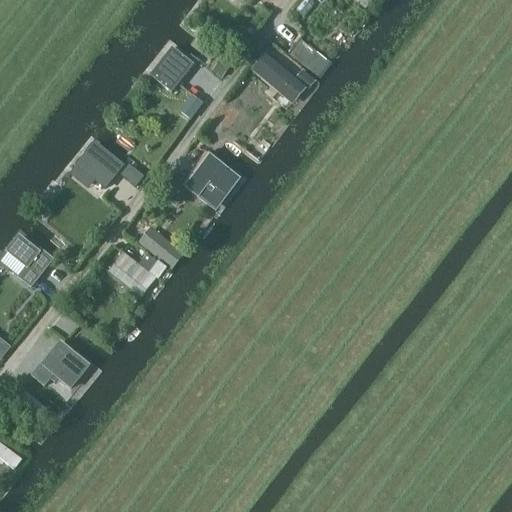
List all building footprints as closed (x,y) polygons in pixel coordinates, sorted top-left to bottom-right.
[(311,92),(267,59),(252,79),(295,112),(311,92)] [(168,80),(191,96),(202,80),(180,64),(168,80)] [(240,182),(205,155),(187,178),(222,204),(240,182)] [(80,180),(106,200),(123,179),(98,158),(80,180)] [(3,265),(37,291),(53,270),(19,244),(3,265)] [(143,301),(158,280),(129,259),(114,281),(143,301)] [(52,381),(69,358),(60,352),(43,375),(52,381)] [(0,462),(19,476),(27,464),(0,444),(0,462)]
